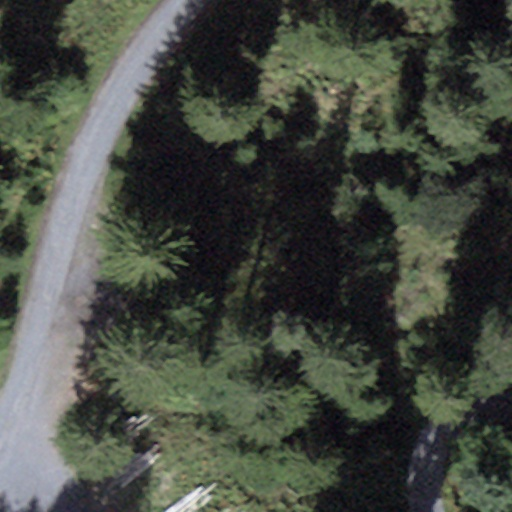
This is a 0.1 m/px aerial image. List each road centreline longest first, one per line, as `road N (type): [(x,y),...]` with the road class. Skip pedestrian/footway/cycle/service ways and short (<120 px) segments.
road 1 (track): [(0,459),(14,435),(46,286),(106,115),(199,0)]
road 2 (track): [(426,511),(428,444),(511,402)]
road 3 (track): [(0,414),(73,511)]
